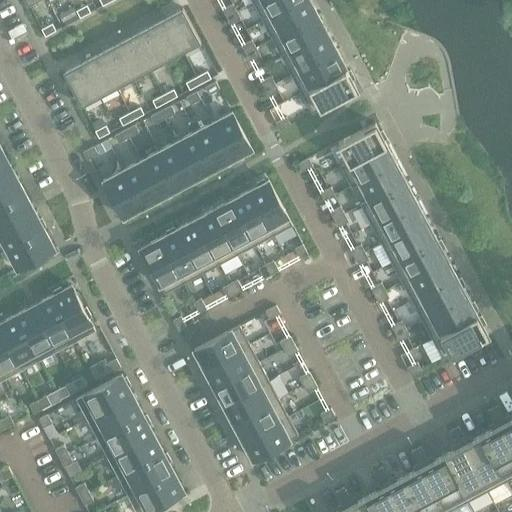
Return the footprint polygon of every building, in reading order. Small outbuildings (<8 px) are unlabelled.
[(302,0),(259,0),(254,3),(264,21),(302,0)] [(318,15),(310,0),(302,0),(264,21),(273,39),(318,15)] [(91,12),(88,5),(77,11),(81,18),(91,12)] [(238,12),(234,5),(224,10),(227,17),(238,12)] [(78,14),(74,7),(60,15),(64,22),(78,14)] [(183,8),(166,17),(184,51),(201,42),(183,8)] [(242,18),(238,12),(227,17),(231,24),(242,18)] [(328,33),(318,15),(273,39),(283,57),(328,33)] [(166,17),(149,26),(167,60),(184,51),(166,17)] [(57,31),(53,23),(42,29),(46,36),(57,31)] [(167,60),(149,26),(132,35),(150,69),(167,60)] [(337,51),(328,33),(283,57),(292,75),(337,51)] [(132,35),(115,44),(133,78),(150,69),(132,35)] [(257,48),(254,41),(243,46),(247,53),(257,48)] [(133,78),(115,44),(99,53),(116,87),(133,78)] [(261,54),(257,48),(247,53),(250,60),(261,54)] [(347,69),(337,51),(292,75),(302,93),(347,69)] [(99,53),(81,62),(99,96),(116,87),(99,53)] [(82,105),(99,96),(81,62),(64,71),(82,105)] [(349,72),(347,69),(302,93),(313,113),(358,89),(353,80),(355,78),(351,71),(349,72)] [(212,78),(208,71),(198,77),(201,84),(212,78)] [(201,84),(198,77),(187,82),(191,89),(201,84)] [(276,84),(273,77),(262,82),(266,89),(276,84)] [(217,81),(206,87),(210,94),(220,89),(217,82),(217,81)] [(280,90),(276,84),(266,89),(270,96),(280,90)] [(178,96),(175,89),(164,95),(168,102),(178,96)] [(198,92),(197,92),(187,97),(191,104),(201,99),(198,92)] [(168,102),(164,95),(153,100),(157,107),(168,102)] [(172,106),(171,105),(161,111),(165,118),(175,113),(172,106)] [(145,114),(141,107),(131,112),(134,119),(145,114)] [(165,118),(161,111),(151,116),(155,123),(165,118)] [(134,119),(131,112),(120,118),(124,125),(134,119)] [(252,149),(233,112),(214,122),(233,159),(252,149)] [(291,124),(288,117),(277,123),(281,130),(291,124)] [(214,122),(196,132),(215,168),(233,159),(214,122)] [(381,132),(376,123),(339,142),(350,162),(341,166),(341,167),(387,143),(385,140),(387,138),(383,131),(381,132)] [(111,132),(107,125),(96,131),(100,138),(111,132)] [(139,132),(136,125),(135,125),(125,130),(129,137),(139,132)] [(129,137),(125,130),(115,135),(119,143),(129,137)] [(196,132),(178,141),(197,178),(215,168),(196,132)] [(160,150),(160,151),(179,187),(181,186),(183,189),(191,184),(189,182),(197,178),(178,141),(160,150)] [(397,162),(387,143),(341,167),(352,186),(397,162)] [(99,154),(95,146),(84,152),(88,159),(99,154)] [(160,151),(142,160),(161,197),(179,187),(160,151)] [(7,158),(0,161),(0,184),(17,176),(7,158)] [(313,165),(310,158),(299,164),(303,171),(313,165)] [(142,160),(124,170),(143,207),(161,197),(142,160)] [(407,181),(397,162),(352,186),(352,187),(361,183),(370,200),(361,204),(362,205),(407,181)] [(112,192),(125,217),(143,207),(124,170),(105,180),(107,184),(105,185),(109,194),(112,192)] [(17,176),(0,184),(0,207),(26,194),(17,176)] [(293,225),(269,180),(266,182),(265,179),(257,184),(258,186),(250,190),(274,235),(293,225)] [(417,200),(407,181),(362,205),(372,224),(417,200)] [(336,195),(332,188),(321,193),(325,200),(336,195)] [(274,235),(250,190),(232,200),(256,245),(274,235)] [(26,194),(0,207),(0,230),(36,212),(26,194)] [(256,245),(232,200),(214,209),(238,254),(256,245)] [(427,219),(417,200),(372,224),(382,243),(427,219)] [(346,214),(342,207),(332,212),(335,219),(346,214)] [(238,254),(214,209),(196,219),(220,264),(238,254)] [(36,212),(0,230),(0,234),(8,249),(45,230),(44,228),(47,226),(42,219),(40,220),(36,212)] [(339,226),(350,221),(346,214),(335,219),(339,226)] [(220,264),(196,219),(178,228),(202,274),(220,264)] [(437,238),(427,219),(382,243),(392,262),(437,238)] [(202,274),(178,228),(176,230),(175,227),(167,231),(168,234),(160,238),(184,283),(202,274)] [(46,231),(45,230),(8,249),(18,268),(23,266),(24,268),(32,264),(31,261),(55,249),(46,231)] [(184,283),(160,238),(141,248),(154,273),(152,274),(156,282),(158,281),(165,293),(184,283)] [(439,241),(437,238),(392,262),(402,281),(448,257),(443,249),(446,248),(441,240),(439,241)] [(303,244),(296,248),(302,258),(309,255),(303,244)] [(366,252),(363,245),(352,251),(356,258),(366,252)] [(359,264),(370,259),(366,252),(356,258),(359,264)] [(458,276),(448,257),(402,281),(413,300),(458,276)] [(273,260),(267,264),(272,274),(279,271),(273,260)] [(267,264),(260,268),(265,278),(272,274),(267,264)] [(459,279),(458,276),(413,300),(423,320),(468,295),(464,287),(466,286),(462,278),(459,279)] [(237,279),(230,283),(236,294),(243,290),(237,279)] [(230,283),(224,287),(229,297),(236,294),(230,283)] [(387,290),(383,283),(372,289),(376,296),(387,290)] [(63,290),(62,288),(54,292),(55,294),(52,296),(77,341),(96,331),(89,318),(92,316),(87,308),(85,309),(72,285),(63,290)] [(387,290),(376,296),(380,302),(390,297),(387,290)] [(472,304),(468,295),(423,320),(433,339),(478,314),(476,311),(479,310),(475,302),(472,304)] [(52,296),(34,305),(59,351),(77,341),(52,296)] [(201,299),(195,302),(200,313),(207,309),(201,299)] [(34,305),(16,315),(41,360),(59,351),(34,305)] [(281,313),(277,306),(266,312),(270,319),(281,313)] [(480,318),(478,314),(433,339),(444,359),(489,334),(484,325),(486,324),(482,316),(480,318)] [(16,315),(0,323),(0,327),(23,370),(41,360),(16,315)] [(181,316),(174,320),(179,330),(186,327),(181,316)] [(407,328),(403,321),(393,327),(396,334),(407,328)] [(250,344),(240,325),(195,349),(197,353),(195,354),(199,361),(201,360),(205,368),(250,344)] [(0,327),(0,371),(4,380),(23,370),(0,327)] [(400,341),(411,335),(407,328),(396,334),(400,341)] [(295,344),(291,337),(281,342),(284,349),(295,344)] [(215,386),(260,362),(250,344),(205,368),(215,386)] [(299,351),(295,344),(284,349),(288,357),(299,351)] [(117,359),(108,363),(113,371),(121,367),(117,359)] [(224,404),(270,380),(260,362),(215,386),(224,404)] [(423,370),(419,363),(408,369),(412,376),(423,370)] [(314,380),(311,373),(300,378),(304,385),(314,380)] [(123,375),(77,399),(88,419),(133,395),(129,386),(131,385),(127,377),(125,378),(123,375)] [(83,376),(75,381),(79,389),(88,385),(83,376)] [(234,422),(279,398),(270,380),(224,404),(234,422)] [(318,387),(314,380),(304,385),(307,393),(318,387)] [(75,381),(66,385),(71,394),(79,389),(75,381)] [(133,395),(88,419),(98,438),(143,414),(133,395)] [(47,396),(39,400),(43,409),(52,404),(47,396)] [(244,440),(289,416),(279,398),(234,422),(244,440)] [(39,400),(30,405),(35,413),(43,409),(39,400)] [(496,406),(488,411),(492,418),(500,413),(496,406)] [(335,416),(332,409),(321,415),(325,422),(335,416)] [(500,413),(492,418),(497,427),(501,425),(505,423),(500,413)] [(143,414),(98,438),(108,457),(154,433),(149,424),(151,423),(147,415),(145,416),(143,414)] [(10,415),(1,420),(6,429),(14,424),(10,415)] [(48,415),(40,419),(45,427),(52,423),(48,415)] [(254,459),(299,435),(289,416),(244,440),(248,448),(246,450),(250,457),(252,456),(254,459)] [(511,419),(505,423),(501,425),(511,446),(511,419)] [(497,427),(482,435),(506,481),(511,477),(511,446),(501,425),(497,427)] [(458,426),(450,431),(453,438),(462,434),(458,426)] [(154,433),(108,457),(118,476),(164,452),(154,433)] [(462,434),(453,438),(458,448),(463,445),(467,443),(462,434)] [(467,443),(463,445),(487,491),(506,481),(482,435),(467,443)] [(64,445),(57,450),(61,457),(69,453),(64,445)] [(458,448),(444,456),(468,501),(487,491),(463,445),(458,448)] [(420,447),(411,451),(415,459),(424,454),(420,447)] [(164,452),(118,476),(128,495),(174,471),(169,462),(172,461),(168,453),(165,455),(164,452)] [(69,454),(61,458),(65,466),(73,462),(69,454)] [(424,454),(415,459),(420,468),(425,466),(429,463),(424,454)] [(429,463),(425,466),(449,511),(468,501),(444,456),(429,463)] [(420,468),(406,476),(424,511),(447,511),(449,511),(425,466),(420,468)] [(9,467),(1,472),(5,479),(13,475),(9,467)] [(382,467),(373,472),(377,479),(386,474),(382,467)] [(174,471),(128,495),(137,511),(144,511),(152,508),(153,510),(162,506),(160,503),(184,490),(174,471)] [(386,474),(377,479),(382,488),(386,486),(391,484),(386,474)] [(391,484),(386,486),(400,511),(424,511),(406,476),(391,484)] [(85,484),(77,488),(81,495),(89,491),(85,484)] [(382,488),(367,496),(375,511),(400,511),(386,486),(382,488)] [(344,487),(335,492),(339,499),(348,495),(344,487)] [(89,492),(81,497),(86,504),(93,500),(89,492)] [(348,495),(339,499),(344,509),(348,506),(353,504),(348,495)] [(353,504),(348,506),(351,511),(375,511),(367,496),(353,504)]
